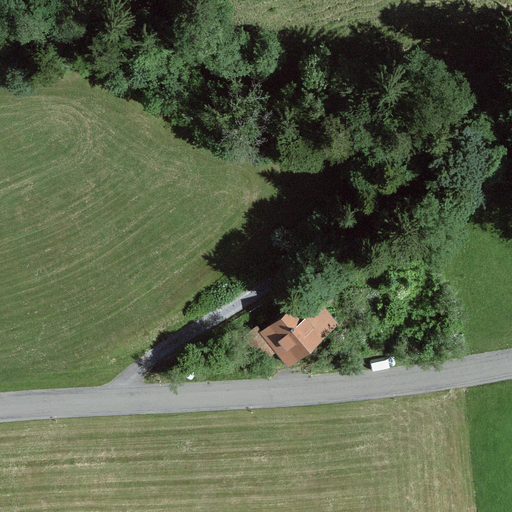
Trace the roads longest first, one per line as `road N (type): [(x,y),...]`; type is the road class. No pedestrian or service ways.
road 1 (track): [(511,69),(479,91),(296,268),(140,367),(121,401)]
road 2 (tertiary): [(511,362),(289,391),(0,408)]
